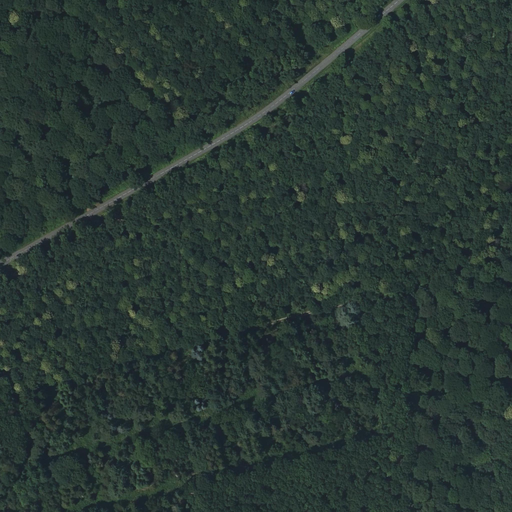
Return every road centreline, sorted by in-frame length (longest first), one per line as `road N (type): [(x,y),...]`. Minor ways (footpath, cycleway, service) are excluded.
road 1 (track): [(0,396),(511,257)]
road 2 (tertiary): [(399,0),(249,125),(0,262)]
